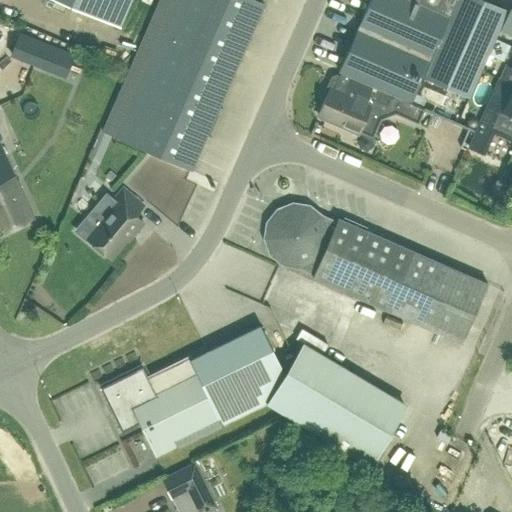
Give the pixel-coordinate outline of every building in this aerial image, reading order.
[(129,0),(59,0),(118,25),(129,0)] [(174,0),(115,137),(190,170),(263,3),(256,0),(174,0)] [(454,0),(453,0),(368,0),(338,71),(341,72),(391,94),(410,102),(454,0)] [(455,0),(421,78),(469,99),(508,11),(483,0),(455,0)] [(511,67),(511,68),(511,84),(500,79),(490,103),(503,109),(501,112),(511,117),(511,67)] [(391,94),(341,72),(340,76),(336,75),(331,77),(323,94),(325,99),(318,116),(357,133),(371,99),(386,105),(391,94)] [(19,133),(78,114),(71,94),(12,114),(19,133)] [(487,135),(475,135),(476,157),(487,157),(487,135)] [(0,233),(34,218),(0,145),(0,233)] [(143,205),(123,188),(114,199),(117,202),(86,238),(110,258),(132,232),(134,233),(143,222),(135,215),(143,205)] [(308,205),(292,203),(277,209),(267,222),(264,238),(270,254),(283,264),(299,267),(314,273),(312,277),(461,342),(487,283),(338,218),(336,222),(321,216),(308,205)] [(42,232),(42,244),(57,244),(57,232),(42,232)] [(295,296),(301,282),(282,274),(276,288),(295,296)] [(147,328),(152,338),(183,323),(178,312),(147,328)] [(349,322),(349,331),(372,330),(371,321),(349,322)] [(282,372),(259,326),(190,360),(191,363),(150,384),(142,367),(100,387),(121,431),(138,422),(155,456),(264,402),(369,465),(405,405),(301,342),(282,372)] [(246,425),(222,430),(224,441),(248,436),(246,425)] [(461,454),(457,463),(471,471),(476,461),(461,454)] [(202,511),(215,506),(194,462),(160,478),(171,500),(187,491),(197,511),(202,511)] [(462,497),(469,480),(451,473),(445,490),(462,497)]
